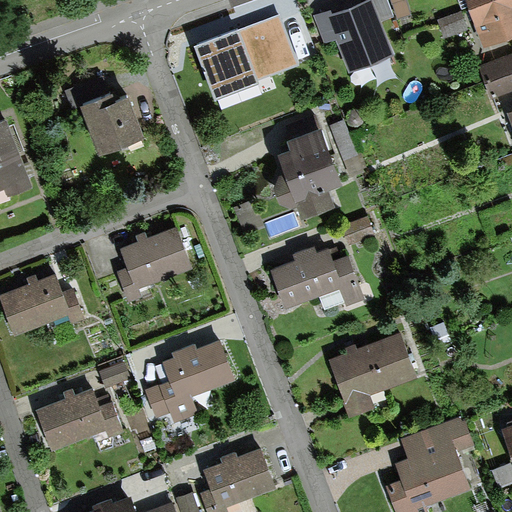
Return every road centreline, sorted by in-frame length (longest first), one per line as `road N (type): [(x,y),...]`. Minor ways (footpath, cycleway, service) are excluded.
road 1 (residential): [(200,184),(325,511)]
road 2 (residential): [(0,260),(200,184)]
road 3 (residential): [(138,13),(200,184)]
road 4 (residential): [(0,63),(138,13)]
road 5 (residential): [(38,511),(0,391)]
